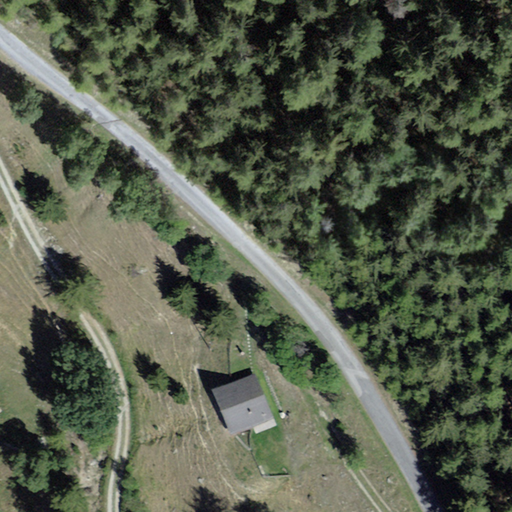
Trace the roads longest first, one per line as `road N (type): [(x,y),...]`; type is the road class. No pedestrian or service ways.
road 1 (unclassified): [(0,40),(144,150),(284,286),(373,405),(435,511)]
road 2 (track): [(0,172),(113,362),(123,410),(113,511)]
